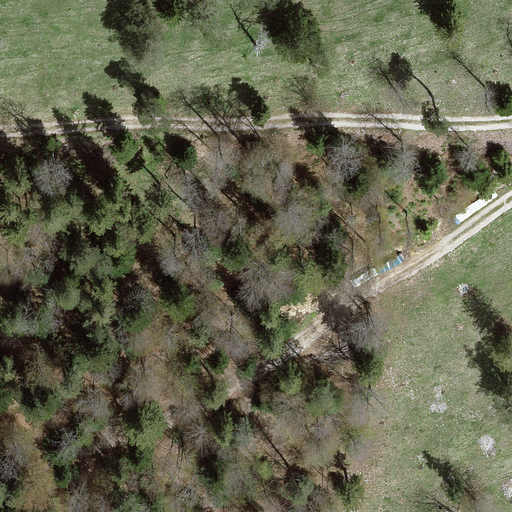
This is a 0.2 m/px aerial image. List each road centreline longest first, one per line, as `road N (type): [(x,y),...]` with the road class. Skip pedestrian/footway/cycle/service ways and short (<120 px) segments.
road 1 (track): [(0,477),(243,378),(511,196)]
road 2 (track): [(511,119),(126,118),(0,131)]
